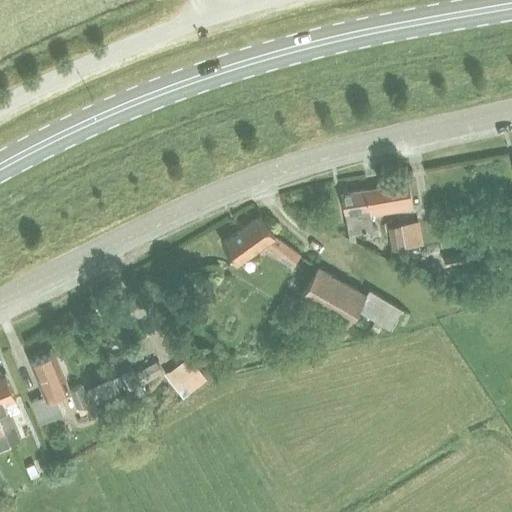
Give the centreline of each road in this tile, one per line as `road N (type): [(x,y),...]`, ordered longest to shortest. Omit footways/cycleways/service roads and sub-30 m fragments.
road 1 (unclassified): [(0,297),(239,181),(511,109)]
road 2 (secondary): [(0,171),(189,82),(357,36),(511,9)]
road 3 (unclassified): [(271,0),(131,43),(0,106)]
